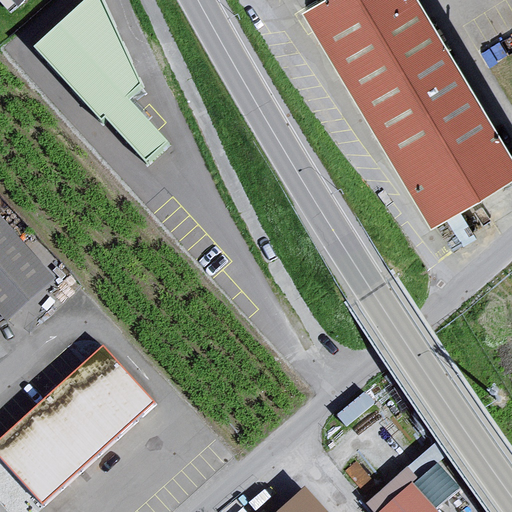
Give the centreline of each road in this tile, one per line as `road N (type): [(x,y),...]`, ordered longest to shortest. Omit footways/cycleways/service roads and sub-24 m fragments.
road 1 (tertiary): [(511,496),(371,291),(198,0)]
road 2 (unclassified): [(511,240),(198,511)]
